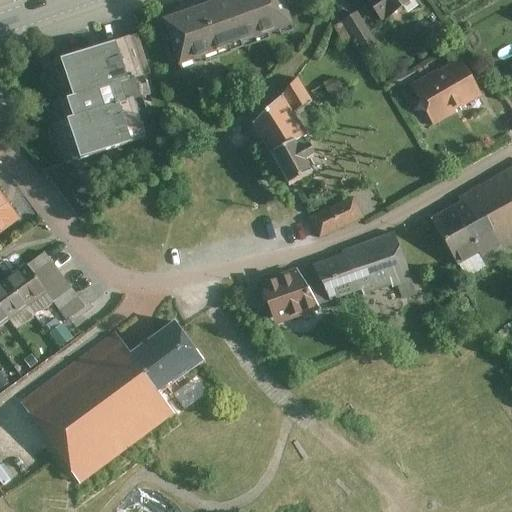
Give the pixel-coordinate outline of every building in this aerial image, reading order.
[(196,0),(183,5),(159,13),(177,65),(289,27),(280,0),(196,0)] [(373,0),(386,19),(414,0),(373,0)] [(376,42),(357,13),(347,20),(365,49),(376,42)] [(137,33),(47,62),(59,100),(53,102),(60,121),(51,124),(65,165),(71,163),(156,137),(142,96),(150,93),(143,74),(151,71),(137,33)] [(454,110),(478,97),(459,62),(438,73),(437,71),(412,85),(434,124),(455,112),(454,110)] [(298,79),(253,122),(291,184),(312,171),(304,158),(315,152),(291,113),(311,99),(298,79)] [(71,163),(65,165),(44,172),(79,219),(101,205),(71,163)] [(464,201),(433,218),(458,265),(498,243),(500,248),(511,241),(511,170),(462,198),(464,201)] [(0,232),(19,218),(0,193),(0,232)] [(311,219),(319,237),(361,217),(352,199),(311,219)] [(396,235),(318,263),(333,300),(363,289),(365,295),(397,284),(403,300),(417,295),(396,235)] [(44,252),(25,266),(46,293),(66,319),(84,307),(44,252)] [(333,300),(318,263),(305,268),(319,305),(333,300)] [(25,266),(7,280),(28,307),(46,293),(25,266)] [(321,311),(319,305),(305,268),(261,283),(276,326),(321,311)] [(0,309),(8,321),(28,307),(7,280),(0,284),(0,309)] [(0,309),(0,327),(8,321),(0,309)] [(21,404),(77,482),(170,415),(157,396),(205,361),(175,321),(128,357),(114,338),(21,404)]
